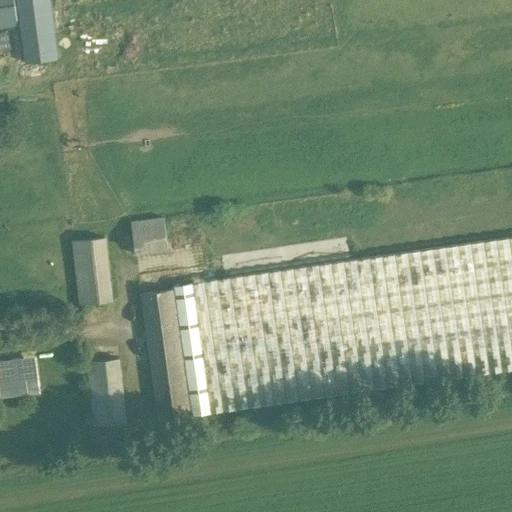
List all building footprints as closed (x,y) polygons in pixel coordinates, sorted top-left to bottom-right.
[(0,0),(0,27),(16,26),(13,0),(0,0)] [(17,0),(25,61),(58,57),(50,0),(17,0)] [(0,53),(2,54),(2,52),(10,51),(7,32),(0,32),(0,53)] [(130,221),(135,255),(167,249),(163,216),(130,221)] [(71,241),(79,305),(113,300),(106,235),(71,241)] [(511,235),(166,284),(166,289),(140,292),(161,434),(194,429),(192,415),(511,370),(511,235)] [(119,357),(86,360),(92,425),(126,421),(119,357)]
